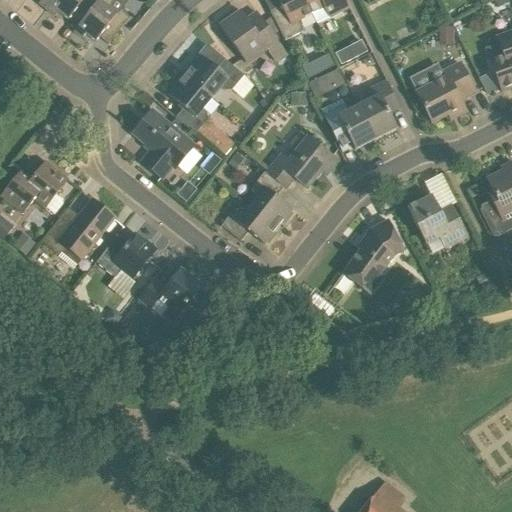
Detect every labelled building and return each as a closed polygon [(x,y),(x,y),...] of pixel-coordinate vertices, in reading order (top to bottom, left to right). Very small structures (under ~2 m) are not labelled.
[(43,0),(39,4),(47,11),(55,0),(43,0)] [(55,0),(47,11),(55,17),(59,13),(69,20),(72,16),(81,23),(96,4),(97,4),(99,0),(55,0)] [(96,4),(81,23),(74,32),(83,39),(86,34),(96,42),(100,38),(109,45),(130,19),(120,12),(123,8),(113,1),(114,0),(99,0),(97,4),(96,4)] [(312,15),(304,0),(277,0),(281,6),(270,12),(285,42),(302,33),(303,29),(300,21),(312,15)] [(344,0),(304,0),(312,15),(316,22),(328,16),(333,17),(349,9),(344,0)] [(498,9),(510,3),(508,0),(497,0),(494,1),(498,9)] [(258,14),(248,21),(242,13),(221,28),(246,64),(266,49),(268,52),(279,44),(258,14)] [(454,46),(454,28),(439,28),(439,46),(454,46)] [(511,32),(497,38),(503,55),(490,59),(502,93),(511,89),(511,32)] [(397,41),(391,40),(385,43),(390,52),(400,47),(397,41)] [(351,47),(357,58),(368,53),(362,41),(351,47)] [(305,64),(309,76),(335,66),(331,55),(305,64)] [(244,77),(225,60),(217,70),(201,57),(196,64),(194,62),(183,75),(213,99),(222,89),(225,92),(233,91),(243,78),(244,77)] [(371,68),(376,65),(371,57),(362,61),(365,66),(371,68)] [(460,101),(476,94),(461,64),(444,73),(447,78),(417,93),(432,124),(463,108),(460,101)] [(498,91),(489,74),(479,79),(488,96),(498,91)] [(213,99),(183,75),(172,88),(174,89),(169,96),(184,109),(176,118),(177,119),(184,125),(196,135),(196,134),(225,158),(235,145),(207,121),(208,120),(207,113),(204,110),(213,99)] [(327,93),(320,79),(309,84),(315,99),(327,93)] [(388,111),(398,106),(399,105),(387,82),(366,93),(370,101),(359,107),(376,140),(397,129),(388,111)] [(308,107),(308,94),(291,94),(291,107),(308,107)] [(359,107),(348,112),(344,104),(343,104),(341,100),(320,111),(342,154),(349,150),(347,146),(352,144),(355,151),(376,140),(359,107)] [(153,112),(133,135),(153,151),(143,163),(162,180),(172,169),(174,171),(194,147),(178,133),(170,127),(153,112)] [(177,119),(170,127),(178,133),(184,125),(177,119)] [(332,160),(336,163),(337,162),(307,138),(289,162),(282,156),(267,175),(284,189),(285,188),(286,190),(295,180),(308,190),(332,160)] [(236,171),(244,160),(237,154),(228,165),(236,171)] [(56,196),(68,181),(46,163),(29,184),(18,176),(2,197),(24,214),(35,200),(46,209),(46,208),(46,211),(52,216),(55,215),(63,205),(63,201),(56,196)] [(511,172),(509,174),(507,170),(487,180),(493,193),(488,195),(492,201),(482,206),(481,211),(493,235),(497,237),(507,232),(509,228),(502,214),(511,209),(511,172)] [(284,189),(267,175),(265,173),(253,188),(254,195),(258,198),(251,207),(279,228),(282,223),(285,225),(292,216),(290,214),(292,211),(277,198),(284,189)] [(446,250),(469,238),(456,213),(444,219),(432,197),(408,209),(427,245),(440,238),(446,250)] [(116,219),(92,200),(74,223),(66,217),(56,229),(43,244),(59,257),(61,254),(78,267),(116,219)] [(251,207),(245,215),(241,212),(234,212),(222,227),(241,243),(249,233),(265,246),(267,243),(269,244),(277,235),(275,233),(279,228),(251,207)] [(0,224),(0,237),(3,240),(13,228),(3,220),(0,224)] [(394,257),(404,252),(388,222),(371,231),(365,239),(368,241),(343,275),(373,297),(386,278),(381,275),(394,257)] [(23,234),(13,246),(26,257),(36,245),(23,234)] [(156,251),(136,235),(128,244),(118,237),(97,264),(116,279),(122,271),(133,280),(156,251)] [(202,287),(183,272),(181,271),(166,289),(154,280),(139,300),(150,309),(158,300),(169,309),(163,317),(172,324),(186,307),(194,313),(198,312),(207,301),(207,297),(199,291),(202,287)] [(487,275),(477,280),(482,291),(492,286),(487,275)] [(425,287),(416,300),(431,309),(440,296),(425,287)] [(114,310),(105,319),(115,327),(123,318),(114,310)] [(190,359),(171,359),(171,370),(171,371),(181,371),(190,371),(190,359)] [(402,511),(398,508),(405,499),(404,498),(397,507),(379,493),(380,492),(379,491),(362,511),(402,511)]
